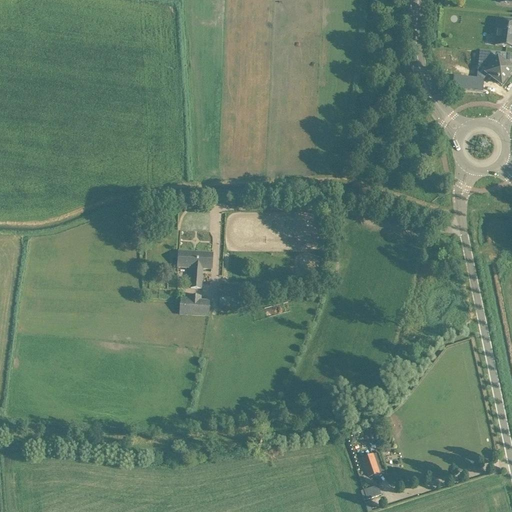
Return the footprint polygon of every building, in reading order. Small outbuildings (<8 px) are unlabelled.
[(511,21),(498,20),(496,38),(495,45),(498,46),(511,47),(511,21)] [(510,54),(500,53),(488,52),(487,67),(490,68),(486,73),(501,85),(511,70),(511,68),(509,67),(510,54)] [(477,81),(458,79),(458,82),(453,81),(452,89),(483,92),(483,84),(477,83),(477,81)] [(211,269),(212,263),(212,253),(179,251),(178,268),(192,268),(191,288),(201,289),(203,269),(211,269)] [(249,299),(249,286),(220,285),(219,298),(237,299),(249,300),(249,299)] [(201,296),(190,295),(190,299),(181,298),(179,315),(209,318),(210,301),(200,300),(201,296)] [(363,458),(369,477),(378,474),(372,455),(363,458)] [(376,497),(379,496),(376,487),(373,487),(364,490),(364,491),(367,500),(376,497)]
